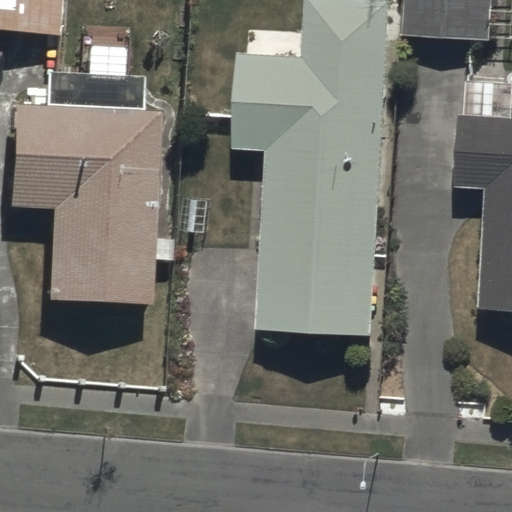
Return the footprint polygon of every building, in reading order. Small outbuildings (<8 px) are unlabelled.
[(62,0),(0,0),(0,38),(61,41),(62,0)] [(495,0),(412,0),(411,40),(494,44),(495,0)] [(312,4),(310,66),(245,63),(241,158),(270,159),(262,341),(337,344),(380,346),(395,8),(312,4)] [(53,316),(154,320),(163,121),(61,117),(17,115),(13,218),(57,220),(53,316)] [(488,318),(511,319),(511,128),(497,128),(466,126),(463,195),(494,197),(488,318)]
